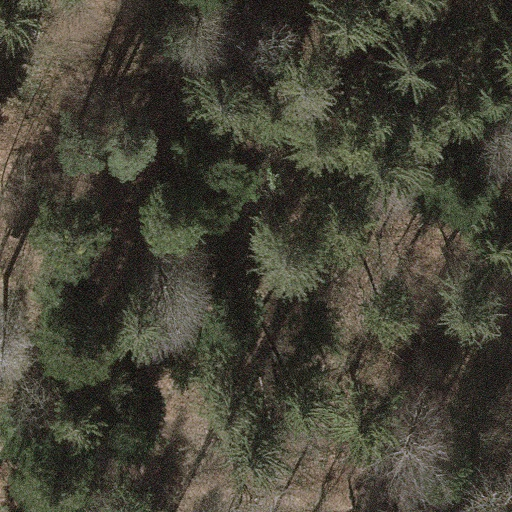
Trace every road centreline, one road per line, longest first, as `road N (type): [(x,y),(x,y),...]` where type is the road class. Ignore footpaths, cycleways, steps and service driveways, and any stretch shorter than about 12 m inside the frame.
road 1 (track): [(0,27),(135,50),(201,0)]
road 2 (track): [(511,408),(456,485),(403,511)]
road 3 (track): [(122,511),(68,506),(0,447)]
